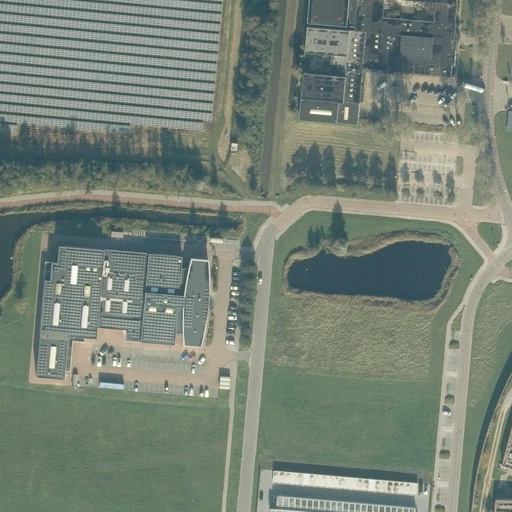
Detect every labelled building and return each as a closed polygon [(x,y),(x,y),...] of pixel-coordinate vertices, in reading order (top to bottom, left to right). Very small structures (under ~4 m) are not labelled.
[(310,0),(308,22),(356,26),(356,30),(366,31),(363,68),(407,72),(451,75),(452,65),(455,65),(457,39),(454,39),(457,0),(310,0)] [(363,70),(363,68),(366,31),(356,30),(308,26),(306,52),(333,54),(331,74),(304,72),(302,98),(300,119),(358,124),(360,103),(363,70)] [(39,342),(36,375),(59,377),(64,377),(68,339),(68,335),(73,335),(81,336),(89,336),(96,337),(97,326),(104,327),(112,328),(125,329),(126,330),(129,337),(129,338),(130,338),(130,340),(140,341),(141,341),(174,344),(175,332),(182,332),(183,343),(188,344),(190,344),(200,345),(201,340),(203,334),(205,324),(206,318),(207,313),(207,308),(208,307),(208,297),(208,296),(209,294),(209,290),(209,284),(209,278),(209,270),(208,259),(198,258),(191,257),(188,268),(182,267),(181,267),(182,255),(148,252),(88,247),(59,245),(57,262),(52,261),(50,279),(44,278),(40,332),(39,342)] [(223,384),(234,385),(234,373),(224,372),(223,384)] [(511,511),(511,426),(502,464),(511,467),(511,498),(496,498),(494,511),(511,511)]
